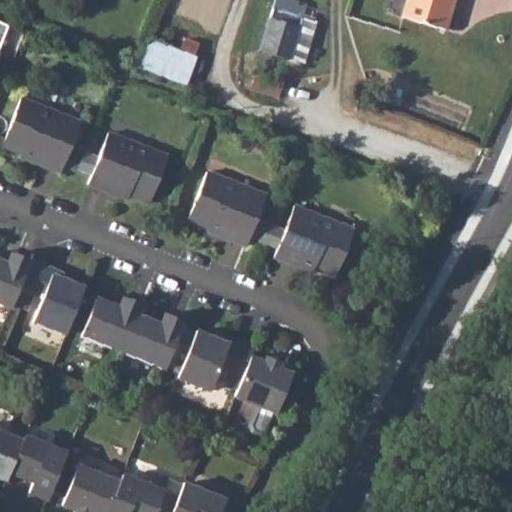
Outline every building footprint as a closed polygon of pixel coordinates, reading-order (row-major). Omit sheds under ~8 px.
[(303,62),(314,23),(301,20),(306,4),(291,0),(274,0),(261,50),(303,62)] [(446,29),(454,0),(406,0),(401,16),(446,29)] [(188,83),(199,54),(149,36),(139,65),(188,83)] [(278,99),(283,82),(255,73),(249,90),(278,99)] [(80,121),(21,98),(2,146),(23,154),(37,160),(36,163),(60,173),(80,121)] [(108,132),(88,183),(112,193),(113,190),(127,195),(148,204),(167,156),(108,132)] [(37,160),(23,154),(22,157),(36,163),(37,160)] [(216,234),(245,246),(249,237),(262,242),(269,224),(256,218),(266,195),(201,169),(182,217),(203,225),(217,231),(216,234)] [(127,195),(113,190),(112,193),(126,198),(127,195)] [(298,263),(312,268),(333,276),(337,267),(348,239),(352,229),(292,205),(283,229),(269,224),(262,242),(276,248),(273,256),(297,266),(298,263)] [(202,229),(216,234),(217,231),(203,225),(202,229)] [(351,272),(362,244),(348,239),(337,267),(351,272)] [(0,301),(11,306),(20,286),(30,259),(12,252),(7,262),(0,259),(0,301)] [(64,278),(53,274),(54,269),(30,259),(20,286),(43,296),(33,320),(65,333),(84,286),(64,278)] [(312,268),(298,263),(297,266),(311,272),(312,268)] [(66,274),(54,269),(53,274),(64,278),(66,274)] [(80,334),(123,351),(137,314),(142,303),(123,296),(119,307),(95,297),(80,334)] [(123,351),(164,368),(183,321),(165,313),(160,324),(137,314),(123,351)] [(196,330),(177,377),(210,390),(220,365),(243,375),(250,355),(253,348),(229,338),(227,343),(215,338),(196,330)] [(229,338),(217,334),(215,338),(227,343),(229,338)] [(234,395),(276,412),(279,405),(289,410),(297,391),(286,387),(292,372),(278,367),(280,361),(266,355),(264,361),(250,355),(243,375),(234,395)] [(0,478),(6,481),(9,473),(22,442),(0,432),(0,478)] [(65,453),(24,436),(22,442),(9,473),(32,482),(28,492),(46,500),(65,453)] [(77,465),(61,505),(74,511),(73,511),(106,511),(118,483),(77,465)] [(154,511),(163,491),(121,475),(118,483),(106,511),(154,511)] [(219,511),(224,500),(182,483),(170,511),(219,511)]
